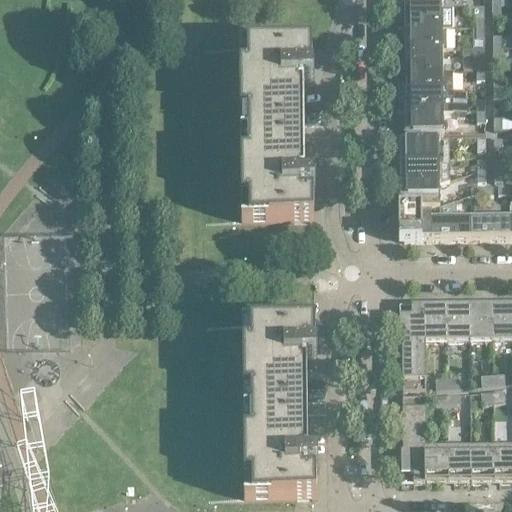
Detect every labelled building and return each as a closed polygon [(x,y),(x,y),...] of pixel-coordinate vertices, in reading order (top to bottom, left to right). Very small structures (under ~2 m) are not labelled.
[(442,11),(441,0),(396,0),(396,3),(402,3),(402,12),(442,11)] [(501,11),(500,0),(492,0),(492,11),(501,11)] [(442,28),(442,11),(402,12),(402,21),(396,21),(397,32),(403,32),(403,37),(425,37),(425,28),(442,28)] [(501,22),(501,11),(492,11),(493,22),(501,22)] [(484,32),(484,21),(476,21),(476,32),(484,32)] [(442,53),(442,33),(442,28),(425,28),(425,37),(403,37),(403,54),(442,53)] [(484,43),(484,32),(476,32),(476,43),(484,43)] [(501,52),(501,40),(493,41),(493,52),(501,52)] [(305,187),(304,138),(303,90),(314,89),(314,79),(312,79),(312,51),(239,52),(242,227),(314,226),(314,197),(315,197),(315,187),(305,187)] [(501,63),(501,52),(493,52),(493,63),(501,63)] [(443,79),(442,53),(403,54),(403,71),(425,71),(425,79),(443,79)] [(485,74),(484,63),(476,63),(476,74),(485,74)] [(443,96),(443,79),(425,79),(425,71),(403,71),(403,76),(397,76),(397,87),(403,87),(403,96),(443,96)] [(485,85),(485,74),(476,74),(476,85),(485,85)] [(502,92),(502,81),(493,81),(493,93),(502,92)] [(502,104),(502,92),(493,93),(493,104),(502,104)] [(443,112),(443,96),(403,96),(403,105),(397,105),(397,116),(404,116),(404,121),(426,121),(426,113),(443,112)] [(485,116),(485,105),(477,105),(477,116),(485,116)] [(443,139),(443,117),(443,112),(426,113),(426,121),(404,121),(404,139),(443,139)] [(485,127),(485,116),(477,116),(477,127),(485,127)] [(502,134),(502,122),(494,122),(494,134),(502,134)] [(439,167),(439,144),(398,145),(398,168),(439,167)] [(486,156),(485,144),(477,144),(477,156),(486,156)] [(502,156),(502,144),(494,144),(494,156),(502,156)] [(486,176),(486,165),(477,165),(478,176),(486,176)] [(503,176),(503,165),(494,165),(494,176),(503,176)] [(440,189),(439,167),(398,168),(398,189),(440,189)] [(486,187),(486,176),(478,176),(478,187),(486,187)] [(503,187),(503,176),(494,176),(495,187),(503,187)] [(440,211),(440,189),(398,189),(399,211),(422,210),(422,212),(440,211)] [(494,200),(494,191),(482,192),(483,200),(494,200)] [(510,200),(510,191),(498,191),(498,200),(510,200)] [(483,200),(482,192),(471,192),(471,200),(483,200)] [(431,246),(431,222),(422,222),(422,212),(422,210),(399,211),(399,246),(431,246)] [(511,245),(510,221),(471,222),(471,245),(511,245)] [(471,245),(471,222),(431,222),(431,246),(471,245)] [(511,345),(511,308),(492,309),(493,345),(511,345)] [(470,346),(469,309),(447,310),(447,346),(470,346)] [(493,345),(492,309),(469,309),(470,346),(493,345)] [(426,384),(425,346),(424,346),(424,310),(400,310),(400,343),(402,343),(402,384),(414,384),(426,384)] [(447,346),(447,310),(424,310),(424,346),(425,346),(447,346)] [(307,465),(307,416),(306,367),(317,367),(317,357),(315,357),(315,328),(243,329),(244,504),(317,503),(316,475),(318,475),(318,465),(307,465)] [(505,390),(504,378),(493,379),(494,391),(505,390)] [(494,391),(493,379),(481,380),(482,392),(494,391)] [(460,394),(459,382),(447,383),(448,394),(460,394)] [(448,394),(447,383),(435,384),(436,395),(448,394)] [(414,396),(414,384),(402,384),(402,396),(414,396)] [(426,396),(426,384),(414,384),(414,396),(426,396)] [(505,408),(505,396),(493,397),(494,409),(505,408)] [(494,409),(493,397),(481,398),(482,410),(494,409)] [(448,412),(447,400),(436,401),(436,413),(448,412)] [(460,411),(459,400),(447,400),(448,412),(460,411)] [(414,415),(414,402),(402,402),(403,415),(414,415)] [(426,414),(426,402),(414,402),(414,415),(426,414)] [(426,414),(414,415),(403,415),(403,456),(401,456),(401,489),(426,488),(425,452),(426,452),(426,414)] [(494,488),(494,451),(471,452),(471,488),(494,488)] [(511,487),(511,451),(494,451),(494,488),(511,487)] [(448,452),(426,452),(425,452),(426,488),(448,488),(448,452)] [(471,488),(471,452),(448,452),(448,488),(471,488)]
